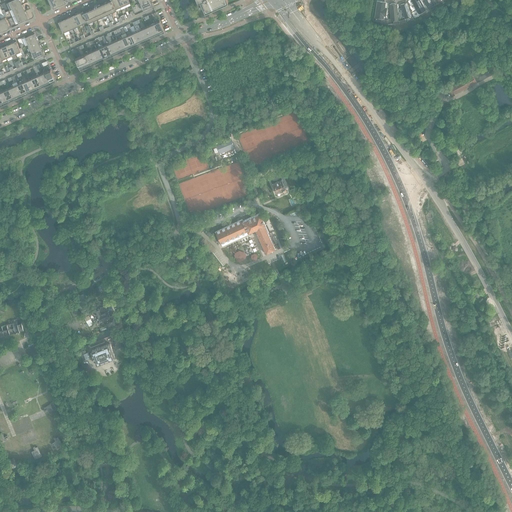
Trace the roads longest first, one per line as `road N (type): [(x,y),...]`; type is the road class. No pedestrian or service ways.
road 1 (secondary): [(274,2),(347,91),(395,174),(454,363),(511,485)]
road 2 (secondary): [(511,335),(428,184),(287,0)]
road 3 (tertiary): [(181,39),(70,89)]
